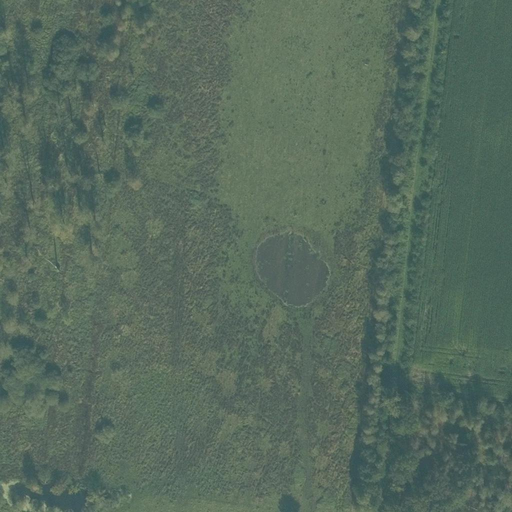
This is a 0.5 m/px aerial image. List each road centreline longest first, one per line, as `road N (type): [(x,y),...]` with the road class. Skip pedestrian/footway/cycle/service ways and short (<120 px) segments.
road 1 (track): [(385,478),(437,0)]
road 2 (track): [(511,479),(385,478)]
